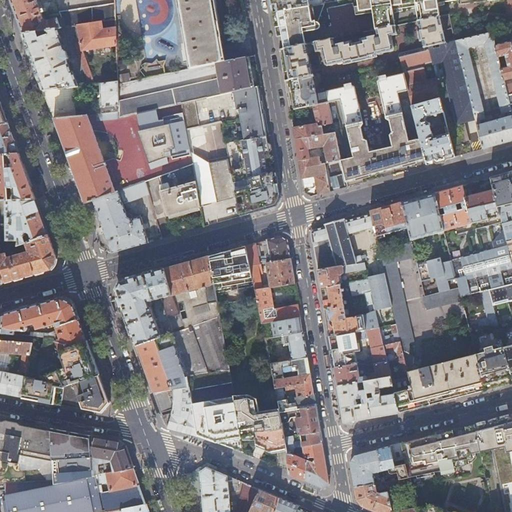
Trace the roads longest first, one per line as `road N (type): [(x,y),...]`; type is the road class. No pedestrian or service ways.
road 1 (tertiary): [(90,274),(0,27)]
road 2 (residential): [(335,443),(295,218)]
road 3 (secondary): [(295,218),(511,155)]
road 4 (residential): [(255,0),(295,218)]
road 5 (residential): [(145,435),(345,511)]
road 6 (secondary): [(90,274),(295,218)]
road 7 (residential): [(511,401),(335,443)]
road 8 (tertiary): [(145,435),(90,274)]
road 9 (residential): [(0,405),(145,435)]
